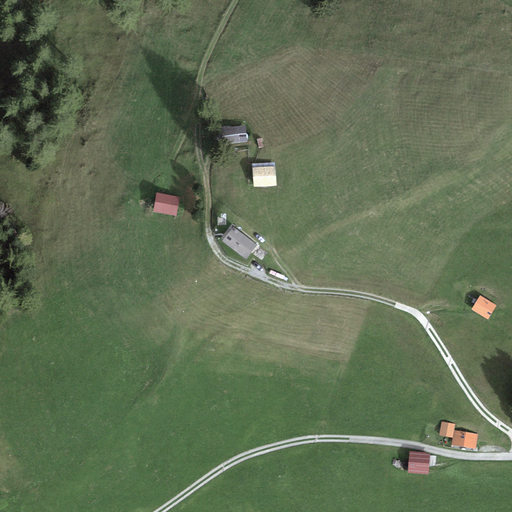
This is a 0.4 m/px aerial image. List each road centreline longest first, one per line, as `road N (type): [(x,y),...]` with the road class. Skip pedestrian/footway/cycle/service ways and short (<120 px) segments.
road 1 (track): [(511,433),(484,412),(414,312),(256,276),(224,259),(208,236),(197,103),(203,68),(236,0)]
road 2 (track): [(511,455),(296,441),(224,466),(159,511)]
